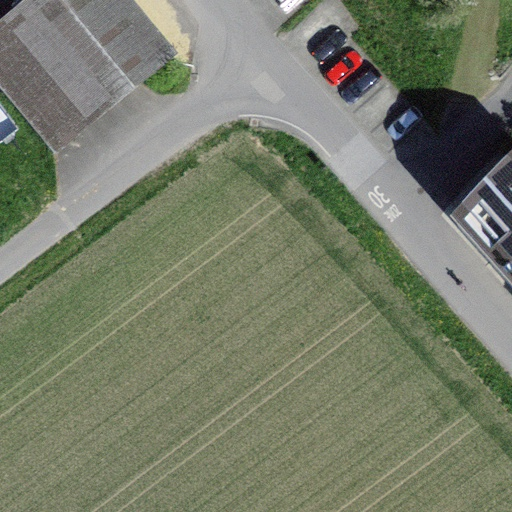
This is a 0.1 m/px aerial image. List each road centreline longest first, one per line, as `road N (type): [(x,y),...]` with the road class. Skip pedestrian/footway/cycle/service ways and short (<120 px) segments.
road 1 (residential): [(281,58),(511,329)]
road 2 (unclassified): [(0,270),(281,58)]
